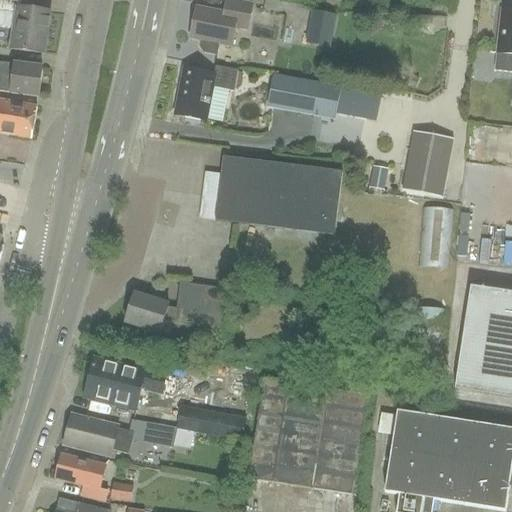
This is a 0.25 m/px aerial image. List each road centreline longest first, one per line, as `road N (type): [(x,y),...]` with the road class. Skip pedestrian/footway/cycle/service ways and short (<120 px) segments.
road 1 (tertiary): [(95,203),(152,0)]
road 2 (tertiary): [(100,0),(65,198)]
road 3 (tertiary): [(0,486),(52,300)]
road 4 (residential): [(65,198),(33,243),(0,333)]
